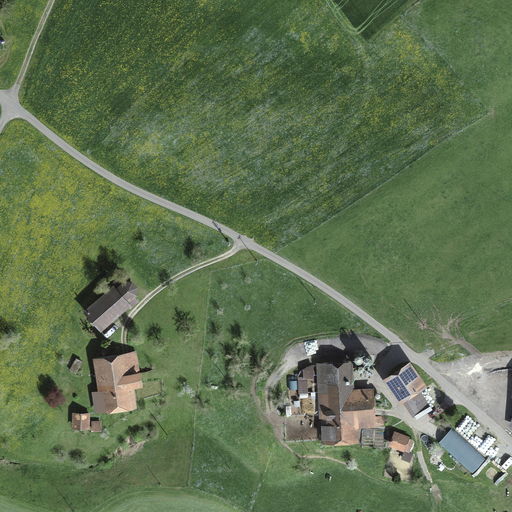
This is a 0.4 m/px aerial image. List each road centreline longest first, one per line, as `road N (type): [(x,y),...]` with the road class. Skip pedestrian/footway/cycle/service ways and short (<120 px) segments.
road 1 (track): [(511,445),(321,285),(118,184),(0,103)]
road 2 (track): [(123,347),(143,302),(246,244)]
road 3 (unknown): [(401,347),(380,379),(404,414),(422,420),(454,396)]
road 4 (track): [(0,129),(51,0)]
